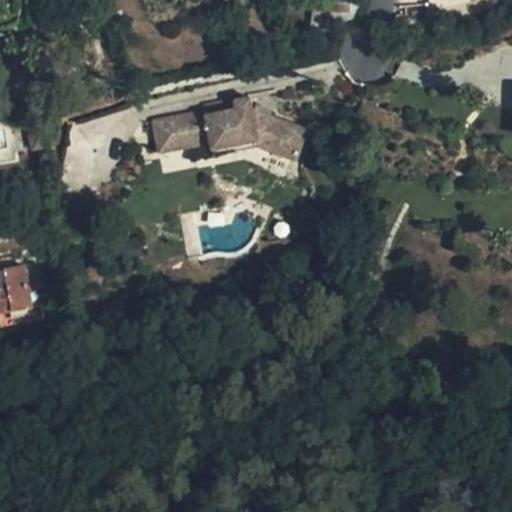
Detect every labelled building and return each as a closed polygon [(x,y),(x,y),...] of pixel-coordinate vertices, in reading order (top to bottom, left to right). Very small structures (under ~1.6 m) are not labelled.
[(213,141),(214,148),(261,137),(264,146),(299,157),(310,128),(255,108),(252,95),(206,105),(207,110),(156,121),(162,152),(213,141)] [(261,137),(214,148),(216,156),(263,146),(264,146),(261,137)] [(299,157),(264,146),(257,166),(292,178),(299,157)] [(188,231),(193,257),(210,253),(204,228),(188,231)] [(0,286),(0,312),(32,306),(25,266),(4,270),(7,285),(0,286)]
